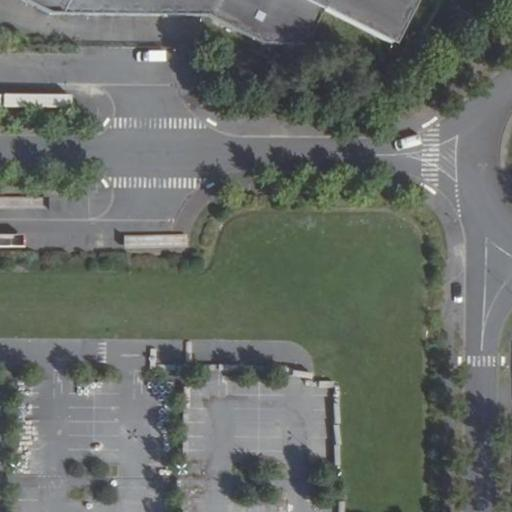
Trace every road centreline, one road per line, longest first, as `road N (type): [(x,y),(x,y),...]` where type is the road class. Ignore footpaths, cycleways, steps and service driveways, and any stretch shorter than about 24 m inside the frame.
road 1 (tertiary): [(475,156),(0,150)]
road 2 (unclassified): [(511,250),(482,328),(480,511)]
